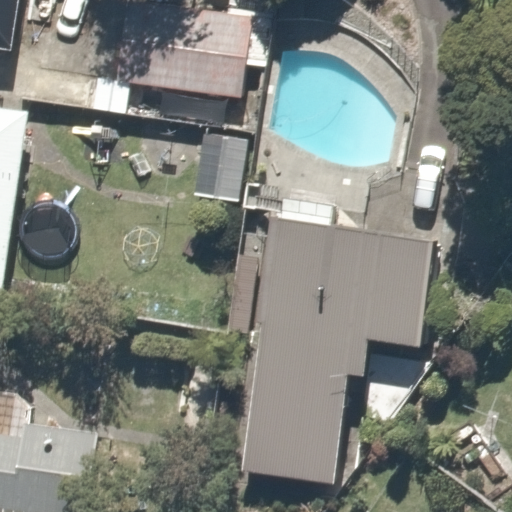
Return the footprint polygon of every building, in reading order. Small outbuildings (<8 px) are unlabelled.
[(0,0),(0,40),(14,42),(18,0),(0,0)] [(170,0),(113,0),(105,80),(244,96),(254,9),(170,0)] [(0,280),(6,281),(35,95),(0,89),(0,280)] [(238,459),(330,471),(349,325),(422,334),(437,220),(272,198),(238,459)] [(0,497),(80,509),(92,427),(27,418),(31,389),(0,384),(0,497)]
